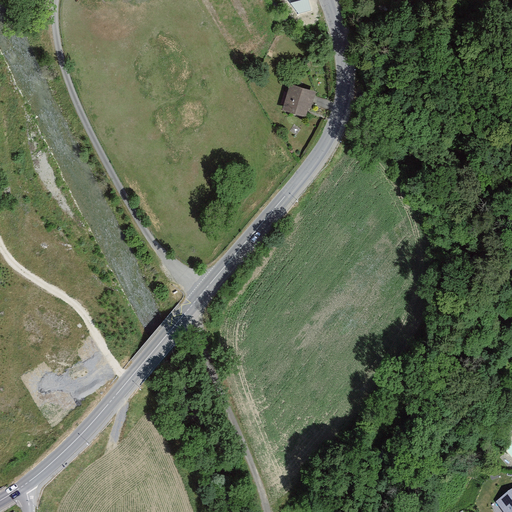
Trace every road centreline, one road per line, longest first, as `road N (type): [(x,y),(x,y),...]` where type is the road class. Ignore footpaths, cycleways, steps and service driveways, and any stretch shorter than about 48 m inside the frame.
road 1 (tertiary): [(187,311),(327,141),(345,81),(327,0)]
road 2 (tertiary): [(26,483),(84,431),(187,311)]
road 3 (residential): [(187,311),(203,335),(265,511)]
